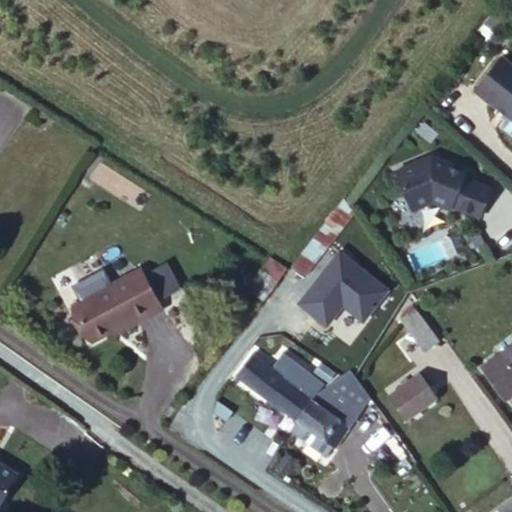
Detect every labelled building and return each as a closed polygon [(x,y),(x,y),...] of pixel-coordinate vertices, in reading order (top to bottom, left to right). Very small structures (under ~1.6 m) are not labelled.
[(503,123),(511,129),(511,61),(501,54),(476,88),(500,106),(497,110),(507,117),(503,123)] [(432,152),(396,167),(413,205),(433,196),(452,204),(453,201),(481,211),(492,183),(464,172),(466,168),(449,162),(450,158),(432,152)] [(296,264),(306,273),(346,223),(336,215),(296,264)] [(339,248),(301,300),(329,321),(340,305),(338,304),(342,299),(365,315),(388,284),(339,248)] [(264,298),(286,265),(269,254),(247,287),(264,298)] [(150,287),(76,320),(91,354),(137,334),(141,341),(169,327),(150,287)] [(415,305),(401,317),(424,347),(438,337),(415,305)] [(511,341),(485,362),(506,390),(511,385),(511,341)] [(230,376),(298,422),(313,398),(308,394),(317,381),(277,353),(266,369),(245,354),(230,376)] [(313,398),(298,422),(291,434),(329,456),(335,446),(336,447),(369,390),(350,369),(318,390),(313,398)] [(420,369),(388,391),(403,416),(436,393),(420,369)] [(0,504),(12,486),(0,479),(0,504)]
